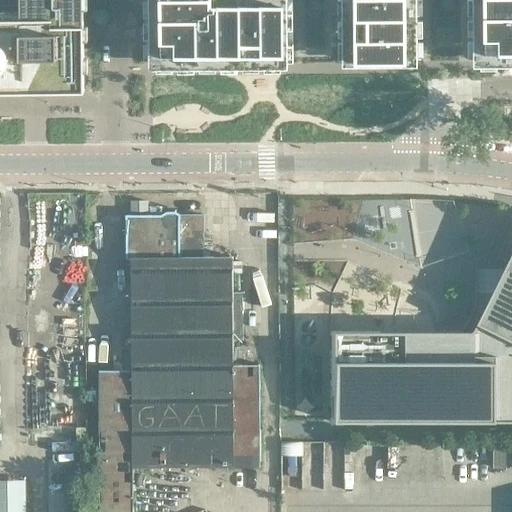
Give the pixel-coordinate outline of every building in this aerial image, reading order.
[(83,0),(38,0),(38,2),(0,2),(0,91),(84,90),(83,0)] [(146,0),(147,72),(287,72),(286,0),(146,0)] [(342,0),(343,71),(417,70),(416,0),(342,0)] [(511,0),(471,0),(472,69),(511,68),(511,0)] [(406,216),(448,217),(449,189),(407,188),(406,216)] [(242,339),(242,292),(232,292),(232,256),(203,256),(203,215),(179,215),(179,214),(175,212),(166,212),(162,214),(162,215),(126,215),(126,258),(132,258),(133,347),(126,347),(126,370),(98,371),(98,408),(233,407),(233,365),(233,339),(242,339)] [(511,246),(471,329),(327,330),(327,420),(472,419),(511,419),(511,418),(511,246)] [(259,467),(259,365),(233,365),(233,407),(98,408),(99,511),(133,511),(133,468),(259,467)] [(505,443),(493,443),(493,468),(505,468),(505,443)] [(0,511),(24,511),(25,480),(0,480),(0,511)] [(184,511),(184,496),(140,494),(139,509),(184,511)]
